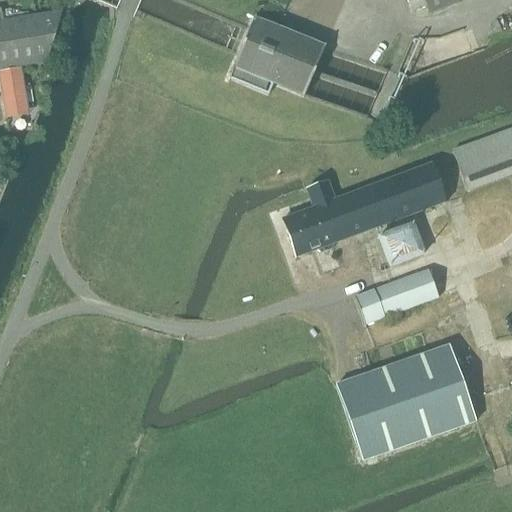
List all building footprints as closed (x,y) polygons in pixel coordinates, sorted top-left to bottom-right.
[(427,8),(430,14),(467,0),(405,0),(411,13),(427,8)] [(62,11),(2,20),(0,11),(0,70),(45,63),(62,11)] [(228,80),(268,96),(272,86),(303,99),(303,98),(305,94),(314,75),(316,70),(323,53),(325,49),(282,31),(253,18),(249,28),(248,32),(239,54),(237,57),(228,80)] [(0,88),(1,92),(24,88),(21,70),(0,73),(0,88)] [(24,88),(1,92),(6,122),(29,118),(24,88)] [(511,131),(452,152),(467,192),(511,175),(511,131)] [(328,182),(305,191),(312,210),(281,221),(295,259),(316,251),(319,254),(332,249),(333,244),(444,203),(430,162),(334,197),(328,182)] [(439,299),(427,269),(352,297),(364,327),(439,299)] [(476,421),(448,346),(336,387),(363,463),(476,421)]
